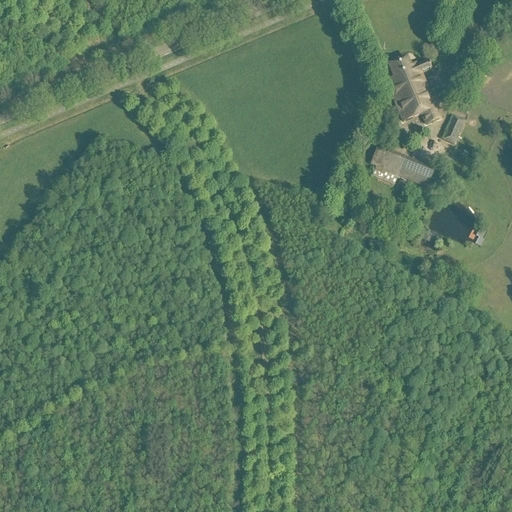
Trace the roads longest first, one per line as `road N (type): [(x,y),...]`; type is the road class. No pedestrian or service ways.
road 1 (tertiary): [(0,120),(287,0)]
road 2 (track): [(6,0),(31,8),(120,69)]
